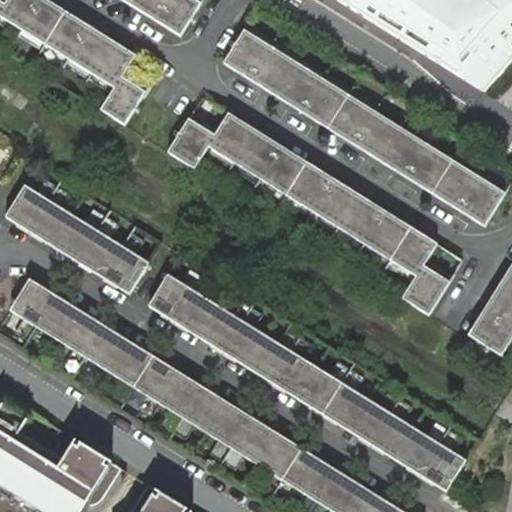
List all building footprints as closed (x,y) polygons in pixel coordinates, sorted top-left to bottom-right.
[(126,127),(146,94),(122,78),(136,57),(43,0),(7,0),(4,5),(0,2),(0,18),(114,90),(101,111),(126,127)] [(192,0),(117,0),(179,39),(201,5),(192,0)] [(511,0),(333,0),(483,94),(511,62),(511,0)] [(386,120),(244,32),(223,65),(453,209),(484,229),(505,195),(386,120)] [(402,300),(429,316),(449,284),(423,268),(437,246),(228,115),(214,137),(189,121),(168,154),(195,170),(208,149),(411,276),(415,279),(402,300)] [(149,265),(25,188),(6,219),(129,296),(149,265)] [(501,357),(511,339),(511,266),(468,336),(501,357)] [(168,277),(148,308),(446,494),(466,462),(168,277)] [(329,511),(400,511),(30,281),(10,313),(329,511)] [(97,511),(123,470),(87,448),(76,465),(66,458),(71,449),(0,404),(0,493),(30,511),(97,511)] [(190,511),(167,498),(158,511),(190,511)]
